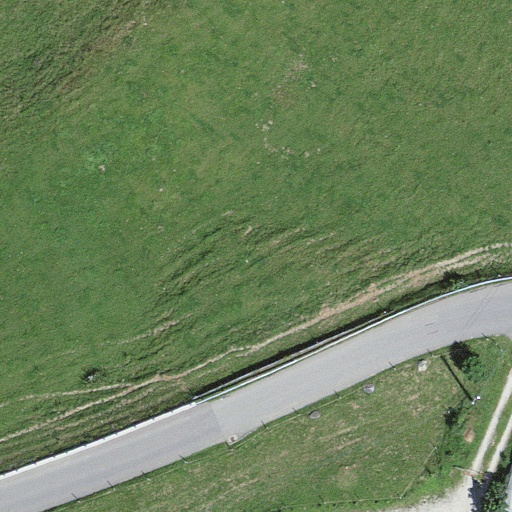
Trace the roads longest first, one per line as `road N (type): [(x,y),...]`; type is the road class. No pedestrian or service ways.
road 1 (unclassified): [(511,302),(0,502)]
road 2 (track): [(511,406),(469,491),(443,511)]
